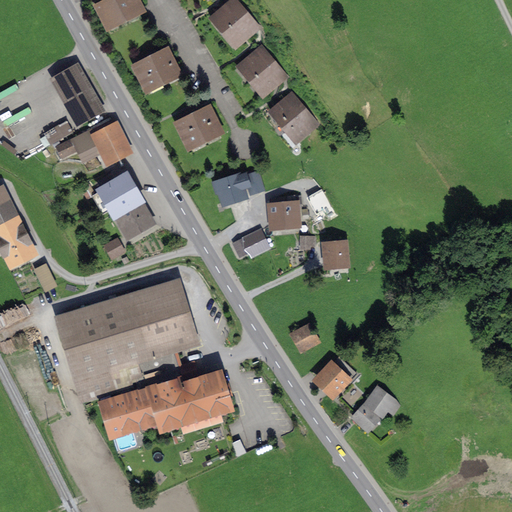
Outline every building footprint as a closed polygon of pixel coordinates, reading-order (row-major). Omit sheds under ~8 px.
[(135,0),(112,0),(99,7),(108,26),(140,10),(135,0)] [(235,2),(215,19),(236,43),(256,27),(235,2)] [(188,7),(191,13),(197,10),(194,3),(188,7)] [(191,13),(195,20),(201,17),(197,10),(191,13)] [(195,20),(198,26),(204,23),(201,17),(195,20)] [(204,23),(198,26),(202,32),(208,29),(204,23)] [(263,51),(243,67),(264,92),(283,76),(263,51)] [(148,62),(137,67),(148,88),(177,74),(167,52),(154,59),(152,54),(146,57),(148,62)] [(76,67),(54,79),(79,123),(101,110),(76,67)] [(293,97),(274,112),(296,139),(315,124),(293,97)] [(178,117),(181,124),(180,124),(190,145),(218,132),(208,110),(192,119),(188,112),(178,117)] [(93,130),(109,162),(128,152),(112,120),(93,130)] [(75,139),(61,146),(59,141),(54,144),(56,148),(57,148),(62,158),(80,149),(75,139)] [(245,176),(248,186),(250,192),(262,188),(257,173),(245,176)] [(248,186),(245,176),(245,175),(214,185),(217,193),(221,192),(224,202),(246,195),(244,187),(248,186)] [(112,208),(128,235),(151,222),(126,178),(94,196),(103,213),(112,208)] [(88,199),(95,195),(89,185),(83,189),(88,199)] [(0,192),(0,248),(4,255),(9,265),(35,251),(26,233),(23,235),(0,192)] [(270,200),(273,226),(298,223),(296,205),(295,205),(294,198),(270,200)] [(302,237),(302,248),(309,248),(309,246),(314,246),(315,237),(302,237)] [(117,239),(104,246),(112,259),(125,252),(117,239)] [(245,239),(235,244),(241,255),(250,250),(245,239)] [(326,246),(327,266),(347,264),(345,244),(326,246)] [(34,268),(44,292),(57,286),(47,263),(34,268)] [(58,319),(76,379),(83,377),(130,362),(174,349),(196,342),(178,283),(58,319)] [(295,334),(303,349),(316,342),(308,327),(295,334)] [(103,405),(112,435),(160,420),(162,428),(229,408),(219,375),(185,385),(174,349),(130,362),(135,377),(140,393),(103,405)] [(337,360),(316,383),(334,400),(351,382),(350,381),(354,377),(337,360)] [(130,362),(83,377),(90,398),(129,386),(128,380),(135,377),(130,362)] [(376,388),(364,403),(379,415),(381,413),(382,414),(387,407),(394,413),(399,406),(376,388)] [(365,430),(379,415),(364,403),(363,405),(362,404),(354,414),(356,416),(354,419),(365,430)]
